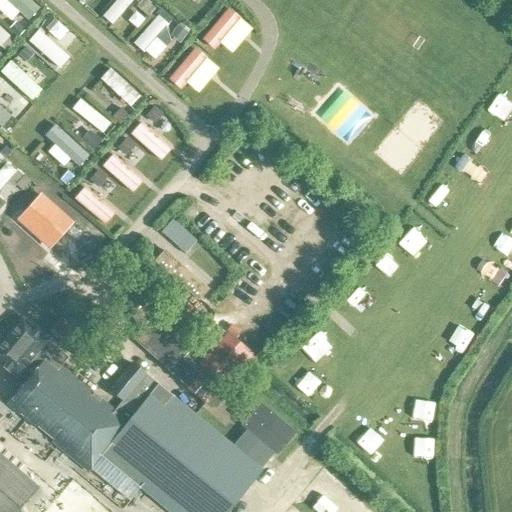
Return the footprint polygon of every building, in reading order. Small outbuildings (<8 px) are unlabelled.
[(119,24),(135,0),(118,0),(108,17),(119,24)] [(143,0),(140,0),(134,7),(146,17),(153,9),(143,0)] [(213,50),(239,19),(227,9),(201,40),(213,50)] [(136,41),(147,51),(174,22),(163,12),(136,41)] [(47,15),(39,24),(48,32),(56,24),(47,15)] [(19,24),(11,32),(17,38),(25,30),(19,24)] [(177,26),(171,34),(181,41),(187,33),(177,26)] [(31,41),(63,69),(75,56),(43,28),(31,41)] [(206,59),(194,49),(168,80),(180,90),(206,59)] [(14,58),(5,69),(31,92),(40,82),(14,58)] [(116,69),(106,79),(129,101),(139,91),(116,69)] [(0,115),(8,122),(18,109),(0,96),(0,115)] [(106,134),(116,122),(84,96),(75,108),(106,134)] [(163,115),(154,107),(144,117),(153,125),(163,115)] [(69,150),(62,157),(77,170),(93,153),(60,123),(50,134),(69,150)] [(170,151),(140,123),(129,135),(160,162),(170,151)] [(135,146),(126,138),(116,149),(126,157),(135,146)] [(143,182),(112,155),(101,168),(132,195),(143,182)] [(107,178),(98,170),(88,181),(97,189),(107,178)] [(23,176),(13,186),(20,193),(29,183),(23,176)] [(114,214),(84,188),(74,200),(104,226),(114,214)] [(40,196),(18,221),(48,247),(69,223),(40,196)] [(195,240),(171,219),(159,233),(183,254),(195,240)] [(75,220),(70,226),(79,234),(84,228),(75,220)] [(164,251),(153,263),(198,302),(208,290),(164,251)] [(196,251),(189,260),(212,281),(220,272),(196,251)] [(191,340),(158,311),(163,305),(137,282),(121,300),(139,331),(131,340),(205,405),(228,378),(231,375),(209,355),(217,346),(215,344),(200,330),(191,340)] [(0,345),(0,365),(22,384),(7,401),(90,470),(101,457),(168,511),(226,511),(260,471),(130,363),(107,390),(121,402),(114,411),(57,363),(55,365),(45,357),(44,358),(36,351),(43,343),(45,344),(48,341),(22,319),(0,345)] [(217,346),(209,355),(231,375),(228,378),(235,384),(256,360),(225,333),(215,344),(217,346)] [(234,416),(277,453),(294,433),(251,396),(234,416)] [(0,511),(16,511),(37,488),(0,456),(0,511)]
